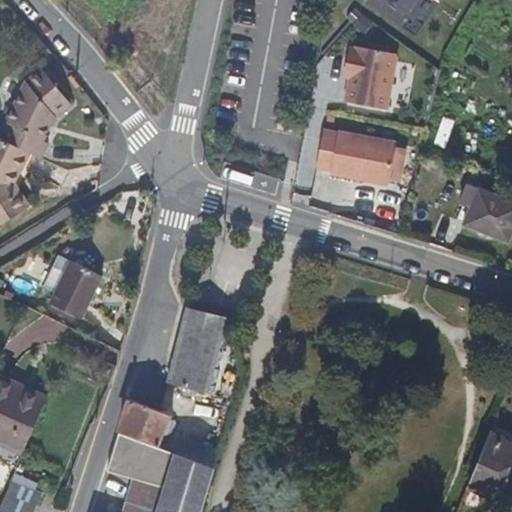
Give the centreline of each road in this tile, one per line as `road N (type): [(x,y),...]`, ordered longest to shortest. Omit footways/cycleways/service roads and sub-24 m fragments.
road 1 (residential): [(183,173),(80,511)]
road 2 (residential): [(511,285),(213,199),(183,173)]
road 3 (residential): [(165,157),(26,0)]
road 4 (residential): [(165,157),(177,141),(209,0)]
